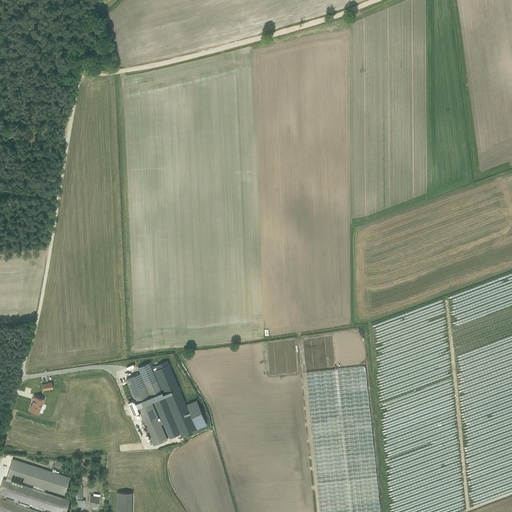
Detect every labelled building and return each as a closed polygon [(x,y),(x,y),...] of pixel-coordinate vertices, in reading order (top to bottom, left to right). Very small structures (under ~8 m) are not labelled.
[(139,411),(154,445),(179,434),(180,437),(208,425),(197,399),(187,404),(168,360),(153,367),(151,362),(138,368),(141,373),(127,379),(135,400),(129,402),(134,414),(139,411)] [(306,372),(320,511),(381,511),(365,366),(306,372)] [(30,405),(41,407),(44,396),(33,393),(30,405)] [(6,462),(3,471),(69,493),(72,483),(6,462)] [(3,475),(0,484),(0,491),(62,511),(63,511),(69,497),(3,475)] [(81,499),(79,499),(79,487),(72,487),(72,506),(81,506),(81,499)] [(116,491),(115,511),(130,511),(131,491),(116,491)] [(89,506),(98,508),(101,497),(93,495),(89,506)] [(48,511),(0,496),(0,511),(48,511)]
